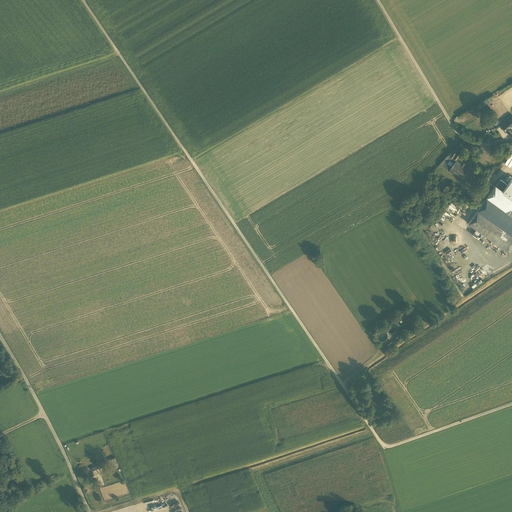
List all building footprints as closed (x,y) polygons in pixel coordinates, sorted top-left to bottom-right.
[(511,115),(508,117),(509,117),(501,125),(511,137),(511,136),(511,129),(510,127),(511,125),(511,115)] [(454,149),(453,151),(456,153),(453,158),(456,160),(461,153),(458,151),(454,149)] [(449,170),(456,160),(453,158),(452,158),(449,156),(448,155),(440,164),(441,165),(442,166),(444,168),(445,168),(446,168),(446,170),(447,170),(449,170)] [(456,160),(449,170),(452,173),(453,171),(454,170),(463,176),(465,172),(466,173),(466,172),(469,167),(465,164),(462,161),(460,163),(456,160)] [(495,185),(511,197),(511,179),(511,178),(507,184),(500,179),(495,185)] [(511,197),(495,185),(487,197),(511,215),(511,197)] [(511,215),(487,197),(477,211),(511,236),(511,215)] [(508,252),(511,246),(511,236),(477,211),(468,223),(508,252)] [(486,236),(476,229),(474,232),(484,239),(486,236)] [(482,241),(484,239),(474,232),(472,234),(482,241)] [(389,332),(391,333),(392,332),(394,332),(395,331),(396,329),(396,328),(395,326),(394,325),(393,324),(391,324),(390,324),(388,325),(387,327),(387,328),(387,330),(388,331),(389,332)] [(384,340),(385,339),(387,338),(388,336),(387,334),(387,332),(385,330),(383,329),(381,329),(379,330),(377,331),(376,333),(376,335),(377,337),(378,339),(379,340),(382,341),(384,340)]
